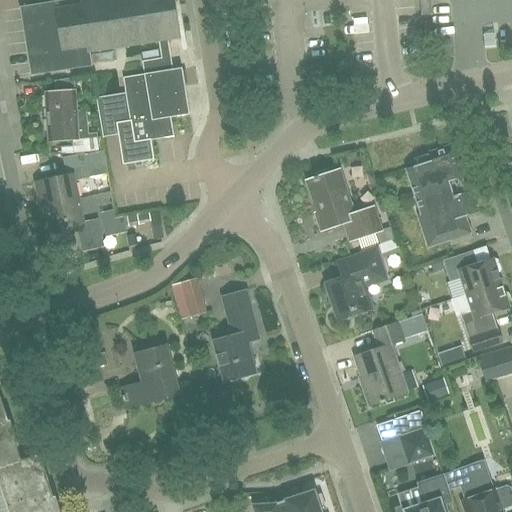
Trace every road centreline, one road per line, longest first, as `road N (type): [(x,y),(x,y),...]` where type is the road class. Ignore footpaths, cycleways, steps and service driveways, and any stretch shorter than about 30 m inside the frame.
road 1 (residential): [(340,436),(183,493),(81,481),(41,317)]
road 2 (residential): [(340,436),(275,254),(230,199)]
road 3 (residential): [(41,317),(156,270),(230,199)]
road 4 (residential): [(41,317),(0,110)]
road 5 (residential): [(230,199),(209,166),(219,92),(200,0)]
road 6 (residential): [(230,199),(303,126),(392,101)]
road 7 (residential): [(511,228),(464,83)]
